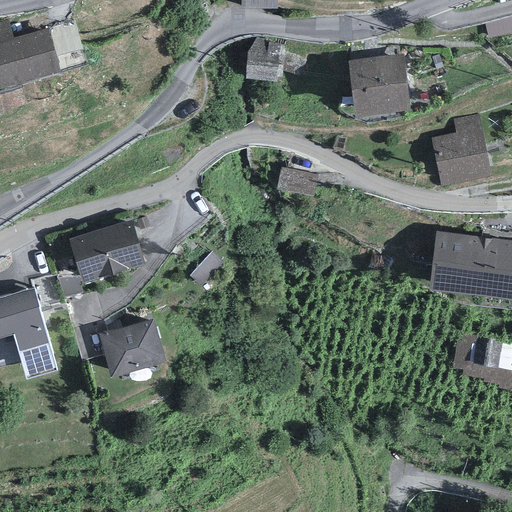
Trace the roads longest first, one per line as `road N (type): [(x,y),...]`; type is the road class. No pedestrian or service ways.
road 1 (residential): [(0,243),(175,185),(209,154),(246,137),(314,150),(403,194),(511,201)]
road 2 (tertiary): [(0,214),(119,142),(227,27),(356,28),(443,0)]
